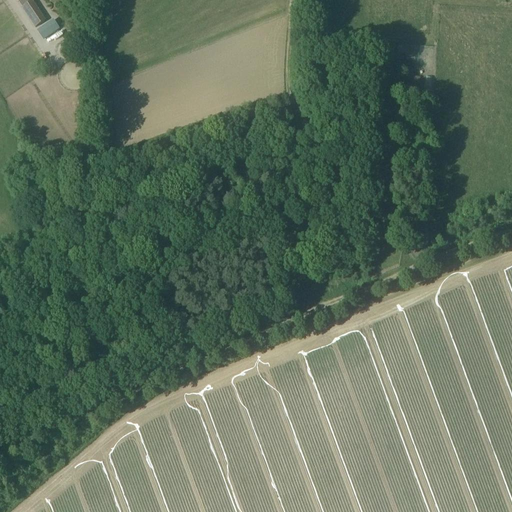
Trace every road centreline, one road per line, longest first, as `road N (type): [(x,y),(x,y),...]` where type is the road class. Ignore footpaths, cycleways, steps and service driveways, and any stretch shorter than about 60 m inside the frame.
road 1 (track): [(0,459),(156,375),(297,318)]
road 2 (track): [(287,214),(192,224),(0,278)]
road 3 (track): [(297,318),(511,235)]
road 4 (track): [(298,0),(287,214)]
